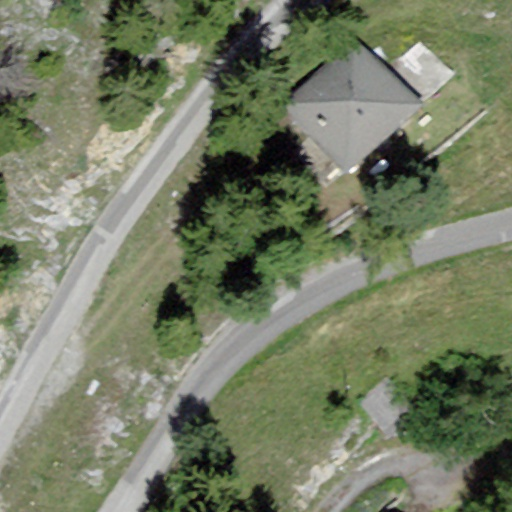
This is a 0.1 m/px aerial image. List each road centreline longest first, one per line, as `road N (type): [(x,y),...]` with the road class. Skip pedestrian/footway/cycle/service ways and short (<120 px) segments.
road 1 (unclassified): [(0,465),(142,210),(237,82),(327,0)]
road 2 (unclassified): [(511,236),(419,264),(326,306),(258,354),(150,511)]
road 3 (track): [(450,507),(424,469),(404,468),(340,511)]
